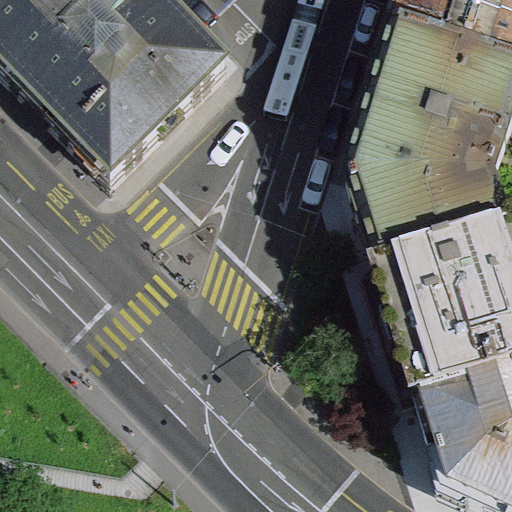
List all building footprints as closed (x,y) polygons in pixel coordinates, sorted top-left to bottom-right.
[(227,81),(146,0),(22,0),(0,22),(0,79),(113,194),(227,81)] [(0,0),(0,22),(22,0),(0,0)] [(511,0),(409,0),(396,43),(511,77),(511,0)] [(494,193),(511,137),(511,77),(396,43),(349,191),(377,278),(510,238),(494,193)] [(511,237),(510,238),(377,278),(420,415),(511,385),(511,237)] [(511,511),(511,385),(420,415),(448,504),(466,511),(511,511)]
